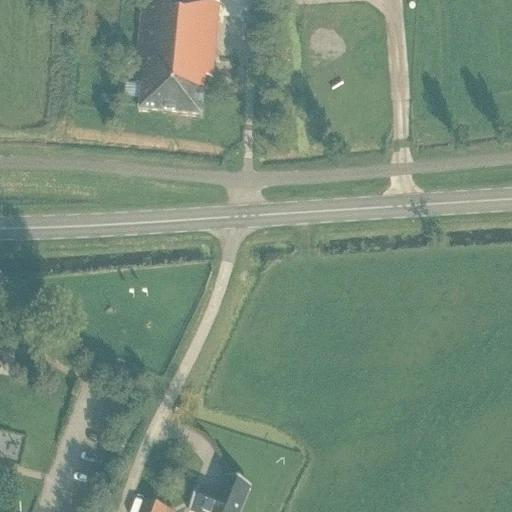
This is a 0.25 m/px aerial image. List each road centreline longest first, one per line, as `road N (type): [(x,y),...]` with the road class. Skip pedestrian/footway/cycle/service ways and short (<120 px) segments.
road 1 (unclassified): [(0,164),(243,180),(511,158)]
road 2 (secondary): [(511,199),(0,228)]
road 3 (unknown): [(243,180),(246,0)]
